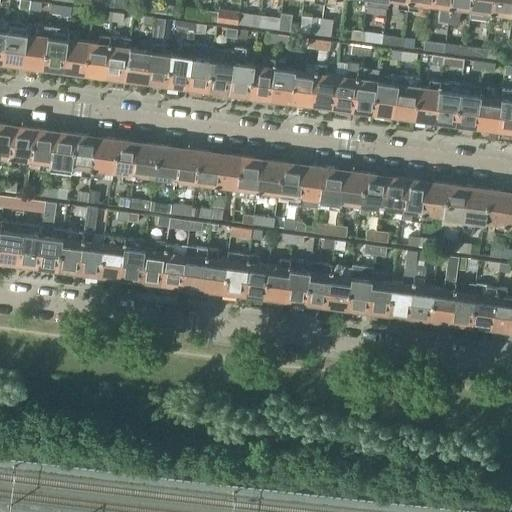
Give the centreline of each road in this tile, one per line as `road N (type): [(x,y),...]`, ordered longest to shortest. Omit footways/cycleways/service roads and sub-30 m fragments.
road 1 (residential): [(0,297),(511,367)]
road 2 (residential): [(511,169),(0,101)]
